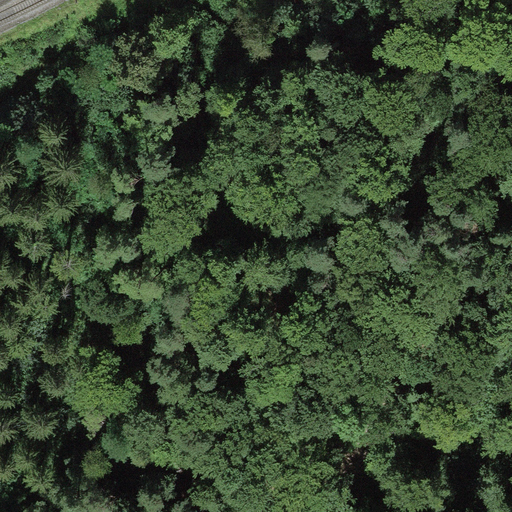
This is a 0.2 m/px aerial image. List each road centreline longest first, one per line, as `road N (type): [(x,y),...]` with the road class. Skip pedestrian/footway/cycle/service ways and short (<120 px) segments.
road 1 (track): [(264,511),(275,435),(254,269),(196,57),(160,17),(131,0)]
road 2 (track): [(511,159),(320,511)]
road 3 (track): [(511,147),(448,215),(383,245),(311,265),(254,269)]
road 4 (track): [(130,0),(107,3),(74,26),(0,93)]
